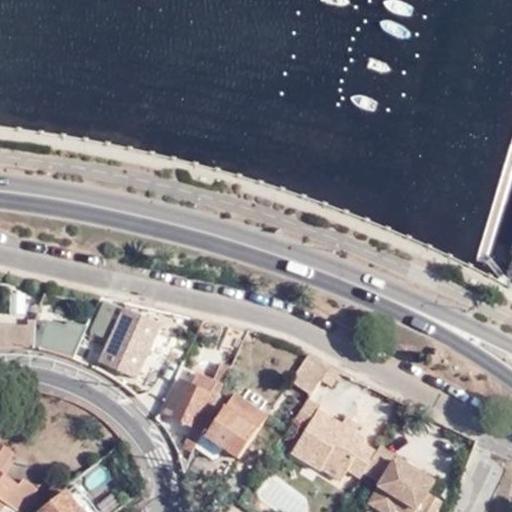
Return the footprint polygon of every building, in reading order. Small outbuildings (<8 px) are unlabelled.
[(135,381),(157,329),(103,306),(90,336),(108,343),(99,365),(135,381)] [(179,331),(183,315),(163,310),(158,324),(179,331)] [(0,350),(31,351),(30,321),(0,320),(0,350)] [(35,352),(71,363),(82,339),(86,328),(65,322),(62,327),(44,322),(35,352)] [(324,348),(304,338),(286,365),(304,377),(324,348)] [(335,354),(324,348),(315,361),(326,368),(335,354)] [(219,383),(227,366),(216,361),(208,378),(219,383)] [(185,389),(174,384),(167,399),(165,403),(159,416),(190,429),(196,431),(209,400),(211,401),(219,383),(208,378),(192,372),(185,389)] [(202,422),(221,433),(236,442),(266,401),(232,380),(223,395),(216,391),(211,401),(202,422)] [(302,380),(287,403),(300,411),(312,392),(313,392),(315,389),(302,380)] [(357,454),(370,434),(358,426),(360,422),(348,415),(335,406),(313,392),(312,392),(300,411),(286,434),(314,450),(319,444),(338,456),(342,451),(354,458),(357,454)] [(159,416),(165,403),(146,394),(141,406),(146,411),(150,416),(156,423),(159,416)] [(335,406),(348,415),(352,408),(339,400),(335,406)] [(202,422),(198,432),(214,442),(221,433),(202,422)] [(429,463),(373,428),(370,434),(357,454),(377,465),(363,485),(386,498),(397,482),(413,493),(407,502),(423,511),(438,485),(423,475),(429,463)] [(196,431),(190,429),(189,433),(185,432),(180,444),(184,445),(183,449),(186,451),(188,452),(189,452),(195,440),(198,432),(196,431)] [(0,509),(4,504),(14,511),(19,511),(34,493),(20,483),(16,488),(0,475),(0,470),(12,455),(0,445),(0,509)] [(277,475),(262,495),(283,511),(296,511),(307,498),(277,475)] [(403,508),(407,502),(413,493),(397,482),(386,498),(403,508)] [(94,511),(76,489),(47,511),(94,511)]
